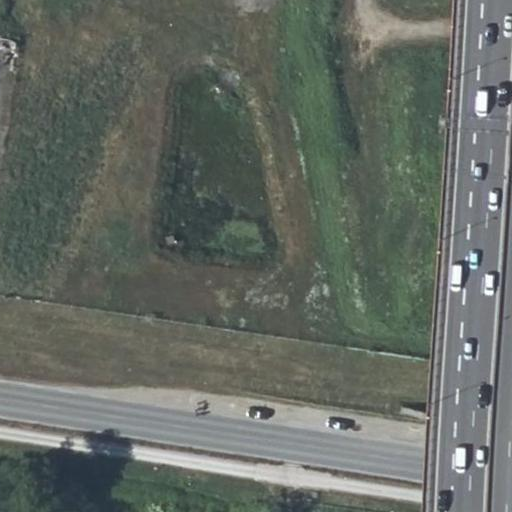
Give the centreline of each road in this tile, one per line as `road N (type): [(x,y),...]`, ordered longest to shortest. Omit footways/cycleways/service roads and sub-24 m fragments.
road 1 (unclassified): [(0,402),(511,482)]
road 2 (trunk): [(500,0),(464,511)]
